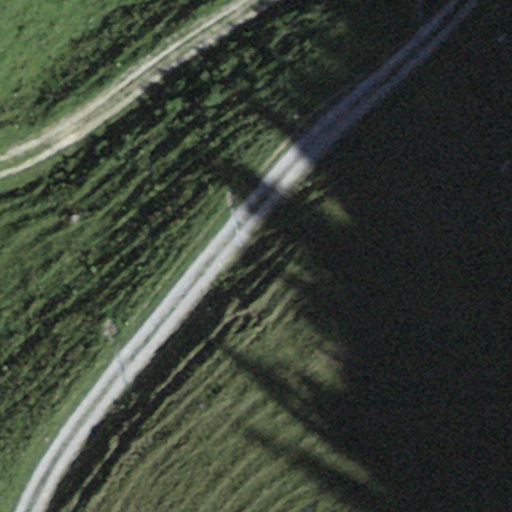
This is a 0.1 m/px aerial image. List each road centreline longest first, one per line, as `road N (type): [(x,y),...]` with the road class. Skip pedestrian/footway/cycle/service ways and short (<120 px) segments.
road 1 (track): [(29,511),(97,399),(311,143),(464,0)]
road 2 (track): [(0,168),(77,126),(256,0)]
